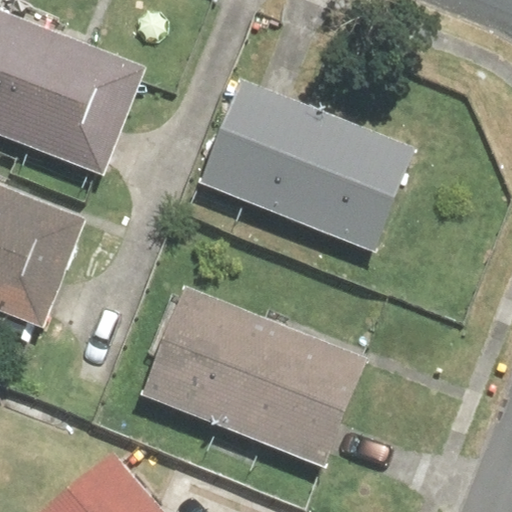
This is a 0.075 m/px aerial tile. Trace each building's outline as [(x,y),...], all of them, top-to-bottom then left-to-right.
[(144,72),(0,17),(0,144),(101,183),(144,72)] [(237,88),(197,192),(376,260),(415,156),(237,88)] [(0,192),(0,318),(43,336),(86,227),(0,192)] [(366,365),(183,291),(139,399),(322,473),(366,365)] [(158,511),(114,460),(52,511),(158,511)]
